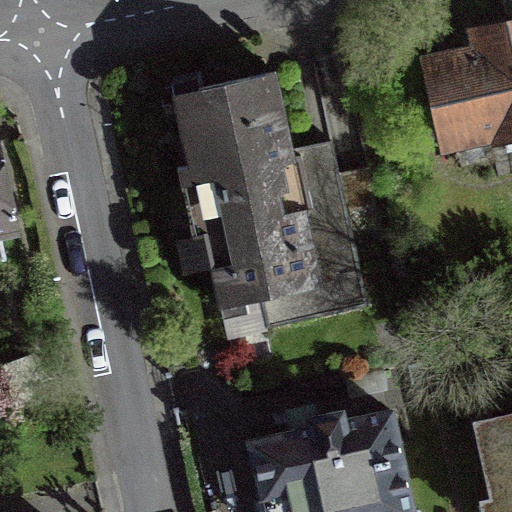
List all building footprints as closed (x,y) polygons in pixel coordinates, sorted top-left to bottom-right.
[(511,26),(474,35),(477,52),(426,63),(444,145),(450,144),(454,164),(511,151),(511,26)] [(264,331),(365,309),(335,171),(303,178),(298,158),(291,159),(272,74),(195,91),(197,100),(173,105),(187,168),(175,171),(190,239),(202,237),(218,308),(258,300),(264,331)] [(0,232),(9,230),(0,189),(0,232)] [(35,354),(0,367),(0,374),(14,410),(46,404),(35,354)] [(408,511),(387,414),(340,424),(338,414),(312,420),(309,409),(285,414),(290,435),(250,444),(265,511),(408,511)] [(511,511),(511,416),(475,424),(494,511),(511,511)]
